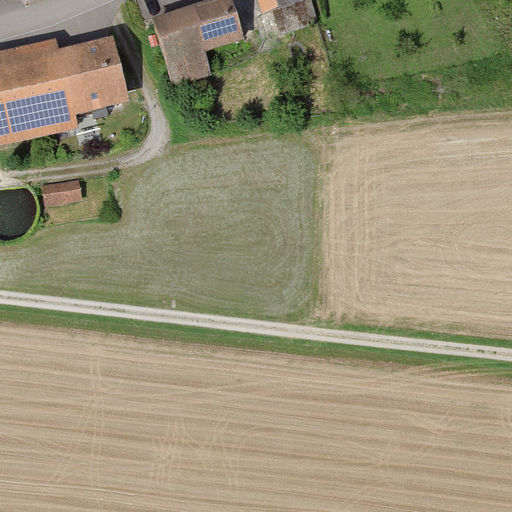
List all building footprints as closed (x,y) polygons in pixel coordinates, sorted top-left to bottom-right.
[(232,0),(226,0),(156,25),(175,93),(213,80),(208,56),(247,44),(232,0)] [(314,0),(256,0),(263,20),(315,4),(314,0)] [(61,50),(0,64),(0,157),(75,140),(73,130),(132,117),(117,52),(64,64),(61,50)] [(0,224),(37,218),(31,184),(0,189),(0,224)] [(78,185),(39,191),(42,211),(81,206),(78,185)]
